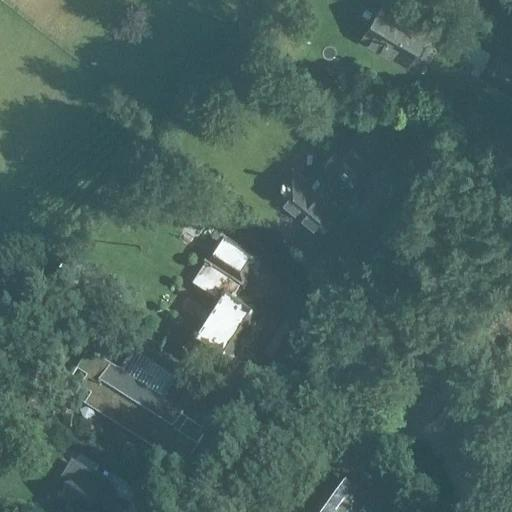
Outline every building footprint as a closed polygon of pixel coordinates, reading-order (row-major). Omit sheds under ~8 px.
[(429,23),(388,0),(386,0),(364,40),(406,64),(429,23)] [(478,76),(511,95),(511,62),(492,51),(478,76)] [(293,171),(274,193),(290,206),(293,203),(310,217),(308,220),(323,233),(342,211),(327,199),(339,185),(349,194),(375,162),(343,136),(317,168),(319,169),(307,183),(293,171)] [(227,384),(227,383),(264,326),(265,325),(263,324),(233,304),(241,292),(242,293),(243,291),(258,269),(259,268),(258,267),(257,267),(224,246),(222,245),(221,246),(222,247),(208,267),(207,268),(208,269),(195,290),(219,305),(186,356),(185,357),(187,358),(225,384),(226,385),(227,384)] [(64,272),(57,281),(90,302),(95,293),(64,272)] [(502,329),(511,336),(511,290),(500,281),(477,312),(501,330),(502,329)] [(427,358),(412,383),(424,390),(412,412),(438,426),(465,379),(427,358)] [(82,393),(114,413),(110,420),(179,463),(191,445),(173,434),(181,421),(187,425),(202,401),(137,360),(126,377),(101,363),(82,393)] [(488,423),(506,437),(511,428),(511,393),(511,392),(488,423)] [(104,498),(110,488),(73,465),(58,488),(72,497),(62,511),(122,511),(107,502),(108,500),(104,498)] [(372,511),(391,511),(398,503),(349,468),(318,511),(362,511),(366,507),(372,511)]
